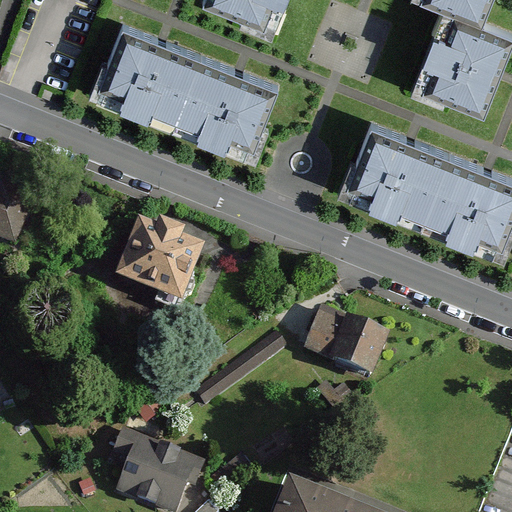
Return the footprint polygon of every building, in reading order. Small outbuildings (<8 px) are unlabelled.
[(203,0),(203,1),(263,24),(271,0),(274,0),(278,2),(279,0),(203,0)] [(490,0),(430,0),(448,7),(483,20),(490,0)] [(498,74),(511,39),(511,30),(483,20),(448,7),(438,31),(434,29),(423,58),(430,61),(420,86),(484,111),(498,74)] [(199,53),(123,23),(100,84),(123,93),(121,98),(150,109),(152,106),(175,115),(199,53)] [(199,53),(175,115),(200,125),(198,130),(227,141),(229,135),(254,145),(278,84),(199,53)] [(448,152),(372,123),(349,183),(371,192),(368,197),(400,209),(401,206),(424,216),(448,152)] [(511,216),(511,176),(448,152),(424,216),(447,224),(445,227),(476,239),(478,235),(501,244),(511,216)] [(0,237),(9,241),(36,173),(4,160),(0,170),(0,237)] [(199,242),(134,217),(112,273),(177,298),(199,242)] [(384,332),(316,305),(300,346),(369,372),(384,332)] [(201,403),(284,344),(271,325),(187,384),(201,403)] [(131,454),(116,496),(161,511),(179,511),(198,458),(119,431),(113,448),(131,454)] [(208,481),(194,511),(226,511),(232,506),(208,481)] [(349,511),(283,485),(272,511),(349,511)]
